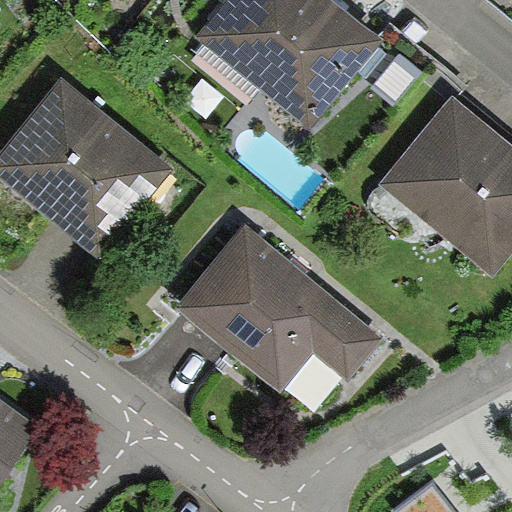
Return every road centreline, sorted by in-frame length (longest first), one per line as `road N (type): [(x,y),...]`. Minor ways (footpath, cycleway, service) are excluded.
road 1 (residential): [(280,511),(344,455),(511,361)]
road 2 (residential): [(0,303),(147,424)]
road 3 (residential): [(147,424),(269,511)]
